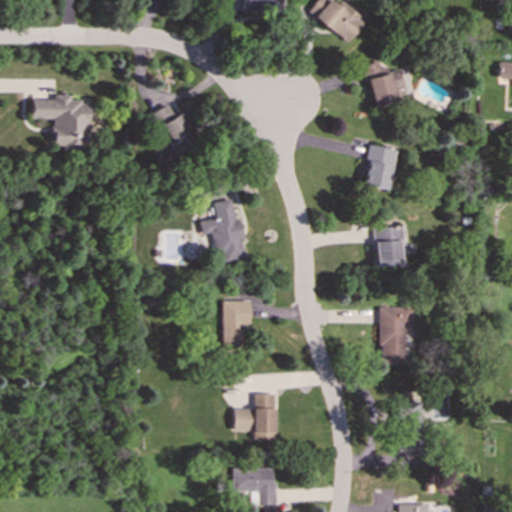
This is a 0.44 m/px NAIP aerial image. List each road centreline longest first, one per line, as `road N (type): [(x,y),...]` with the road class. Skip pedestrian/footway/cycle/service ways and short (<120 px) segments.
road 1 (residential): [(260,118),(298,222),(309,330),(342,453),(338,511)]
road 2 (residential): [(260,118),(228,79),(167,44),(0,38)]
